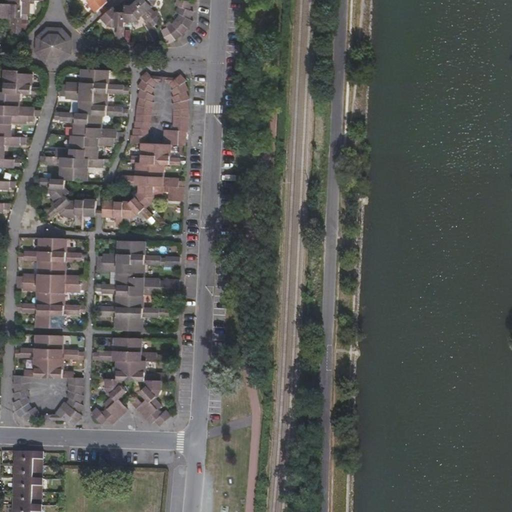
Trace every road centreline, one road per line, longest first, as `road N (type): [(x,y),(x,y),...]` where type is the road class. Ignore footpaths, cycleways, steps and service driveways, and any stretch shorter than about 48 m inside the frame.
road 1 (residential): [(326,511),(345,0)]
road 2 (residential): [(196,443),(223,0)]
road 3 (residential): [(0,436),(196,443)]
